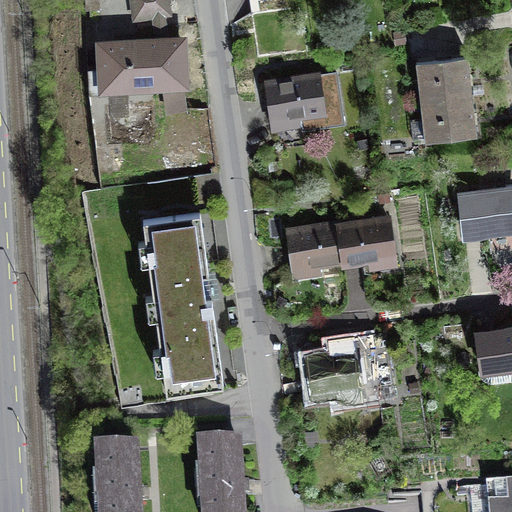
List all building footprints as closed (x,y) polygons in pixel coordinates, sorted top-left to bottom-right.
[(170,0),(127,0),(129,23),(172,20),(170,0)] [(187,38),(93,40),(95,100),(188,98),(187,38)] [(466,56),(417,61),(422,101),(471,96),(466,56)] [(333,70),(266,79),(271,117),(302,113),(304,128),(340,124),(333,70)] [(471,96),(422,101),(426,141),(475,135),(471,96)] [(511,187),(458,191),(464,243),(511,239),(511,187)] [(204,215),(144,221),(163,398),(223,392),(204,215)] [(394,218),(337,224),(341,270),(398,266),(394,218)] [(341,270),(337,224),(289,228),(293,274),(341,270)] [(511,325),(478,327),(481,378),(511,376),(511,325)] [(329,352),(305,354),(309,413),(365,409),(360,336),(328,338),(329,352)] [(245,511),(244,451),(199,451),(199,511),(245,511)] [(144,511),(141,455),(99,457),(101,511),(144,511)] [(488,511),(511,511),(511,487),(487,490),(488,511)]
